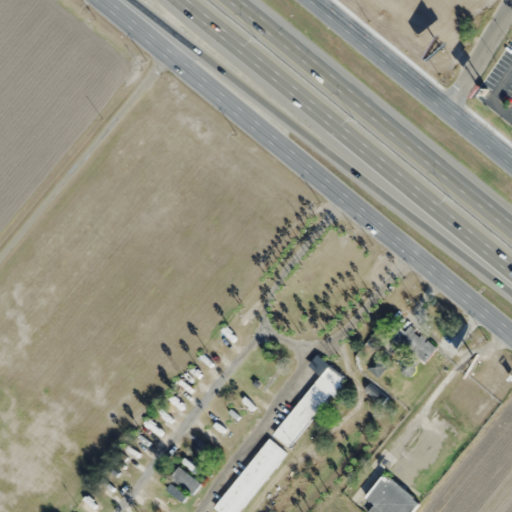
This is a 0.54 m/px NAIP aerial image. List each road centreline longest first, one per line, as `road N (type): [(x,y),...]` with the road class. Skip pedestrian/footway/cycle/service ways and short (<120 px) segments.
road 1 (secondary): [(94,0),(414,264),(511,334)]
road 2 (motorway): [(108,0),(511,294)]
road 3 (motorway): [(176,0),(511,279)]
road 4 (motorway): [(511,219),(243,0)]
road 5 (secondary): [(511,164),(304,0)]
road 6 (residential): [(164,56),(0,254)]
road 7 (residential): [(511,2),(447,113)]
